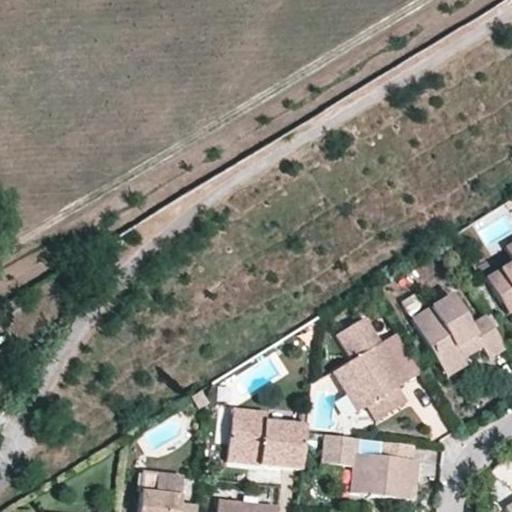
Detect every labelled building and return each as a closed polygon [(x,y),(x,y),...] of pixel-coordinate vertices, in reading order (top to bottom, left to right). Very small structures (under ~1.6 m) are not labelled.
[(511,245),(504,250),(511,263),(484,280),(500,305),(511,298),(511,245)] [(469,327),(450,297),(410,321),(437,365),(457,353),(454,349),(462,343),(469,355),(480,348),(487,360),(504,349),(485,317),(469,327)] [(506,315),(511,311),(511,298),(500,305),(506,315)] [(9,322),(22,314),(14,301),(0,309),(0,326),(1,326),(3,329),(11,324),(9,322)] [(403,385),(378,345),(363,320),(335,337),(350,362),(338,369),(352,392),(358,389),(369,406),(365,408),(374,423),(406,403),(397,388),(403,385)] [(420,375),(395,334),(378,345),(403,385),(420,375)] [(469,355),(462,343),(454,349),(457,353),(461,360),(469,355)] [(461,360),(457,353),(437,365),(445,377),(464,366),(461,360)] [(369,406),(358,389),(352,392),(338,369),(331,373),(355,414),(365,408),(369,406)] [(208,404),(201,392),(190,398),(197,411),(208,404)] [(300,472),(305,427),(264,423),(265,414),(231,411),(225,464),(234,465),(235,457),(258,460),(257,467),(300,472)] [(410,462),(412,447),(324,436),(320,466),(332,467),(350,469),(347,495),(405,502),(410,462)] [(257,467),(258,460),(235,457),(234,465),(257,467)] [(413,503),(417,463),(410,462),(405,502),(413,503)] [(347,495),(350,469),(332,467),(329,493),(347,495)] [(153,494),(155,474),(141,473),(138,492),(153,494)] [(195,511),(196,507),(178,505),(181,477),(155,474),(153,494),(138,492),(136,511),(195,511)] [(274,511),(275,509),(216,503),(215,511),(274,511)]
